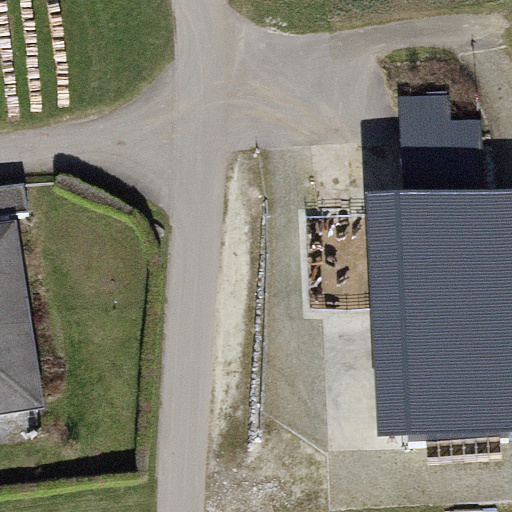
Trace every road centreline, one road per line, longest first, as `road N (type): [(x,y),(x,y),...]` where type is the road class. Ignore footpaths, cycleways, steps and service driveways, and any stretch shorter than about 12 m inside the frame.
road 1 (unclassified): [(184,511),(212,61),(204,0)]
road 2 (track): [(511,13),(212,61)]
